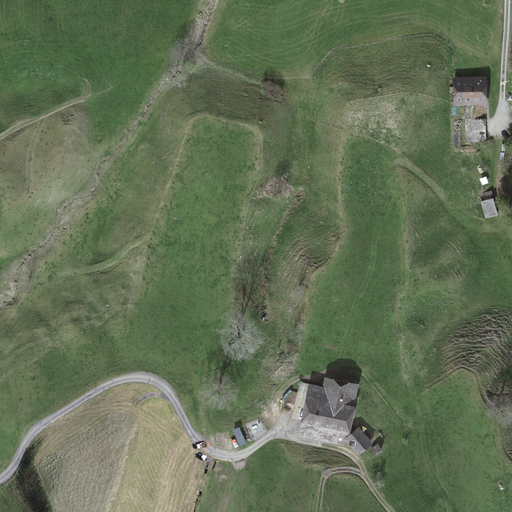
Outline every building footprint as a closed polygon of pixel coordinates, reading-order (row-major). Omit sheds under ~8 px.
[(483,100),(482,79),(453,81),(454,105),(464,105),(463,101),(483,100)] [(484,143),(483,116),(464,117),(465,143),(484,143)] [(495,217),(491,200),(478,203),(482,220),(495,217)] [(351,415),(346,413),(351,387),(328,382),(327,387),(310,384),(299,438),(332,444),(335,430),(348,432),(351,415)] [(369,442),(357,431),(348,440),(360,451),(369,442)] [(378,444),(372,448),(375,454),(382,450),(378,444)] [(217,462),(204,457),(198,472),(211,477),(217,462)]
